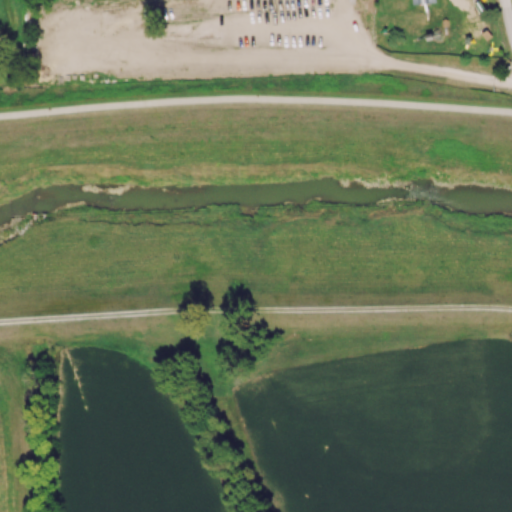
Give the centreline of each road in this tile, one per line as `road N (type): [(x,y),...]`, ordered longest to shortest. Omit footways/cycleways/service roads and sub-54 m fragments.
road 1 (track): [(511,309),(193,311),(0,323)]
road 2 (residential): [(511,85),(352,53)]
